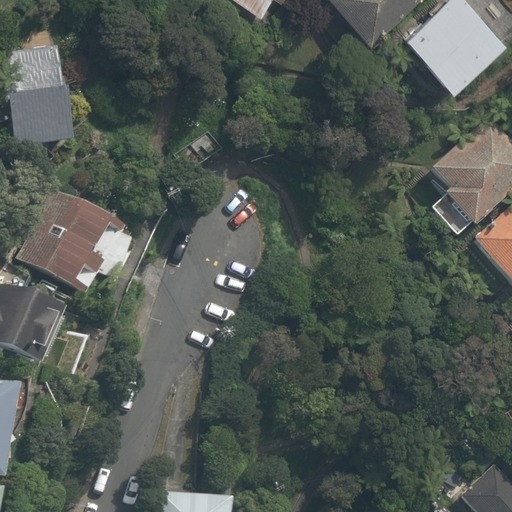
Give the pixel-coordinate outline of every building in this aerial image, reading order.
[(209,0),(228,10),(232,4),(265,22),(276,0),(277,0),(287,5),(289,0),(209,0)] [(329,0),(373,49),(426,0),(329,0)] [(464,0),(448,0),(404,40),(455,96),(508,49),(464,0)] [(45,40),(0,43),(0,118),(2,148),(64,143),(59,90),(49,91),(45,40)] [(511,146),(489,121),(433,171),(454,195),(434,213),(461,243),(511,197),(511,146)] [(135,241),(59,194),(18,260),(87,303),(103,276),(110,280),(135,241)] [(511,207),(474,245),(511,283),(511,207)] [(57,308),(0,286),(0,339),(39,354),(57,308)] [(0,455),(11,381),(0,379),(0,455)] [(511,511),(511,483),(492,462),(458,493),(475,511),(511,511)] [(233,511),(235,503),(171,493),(168,511),(233,511)]
